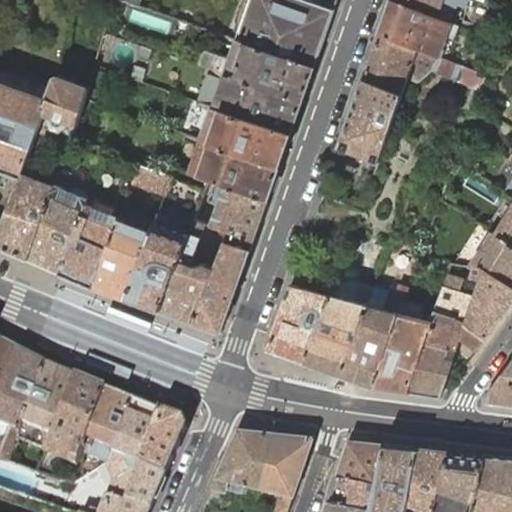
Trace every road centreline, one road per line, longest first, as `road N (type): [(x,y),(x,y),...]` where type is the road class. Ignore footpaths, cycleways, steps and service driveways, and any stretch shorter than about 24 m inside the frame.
road 1 (tertiary): [(363,0),(228,382)]
road 2 (tertiary): [(228,382),(0,291)]
road 3 (tertiary): [(228,382),(174,511)]
